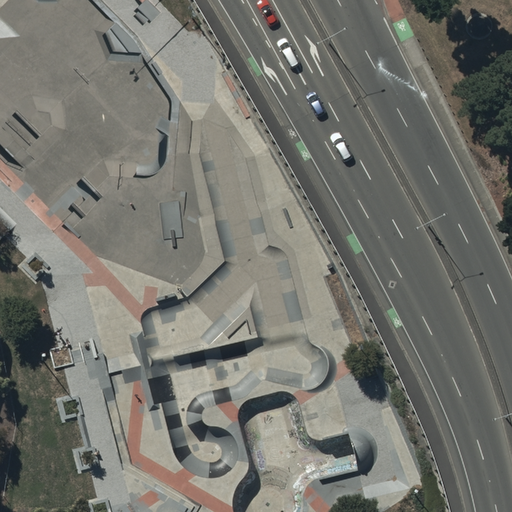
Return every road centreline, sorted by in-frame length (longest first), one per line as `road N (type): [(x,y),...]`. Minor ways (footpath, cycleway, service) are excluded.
road 1 (primary): [(494,511),(437,348),(263,0)]
road 2 (primary): [(339,2),(459,224),(511,343)]
